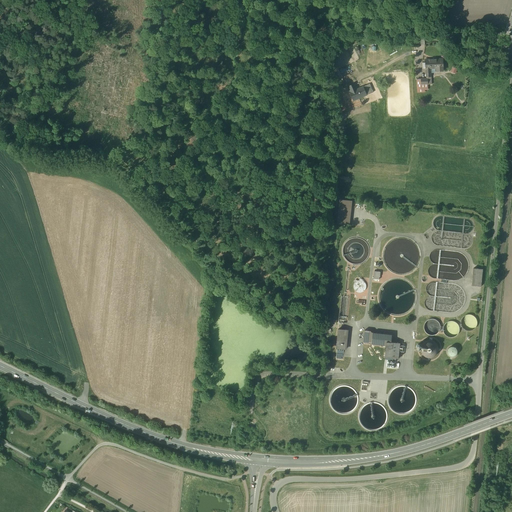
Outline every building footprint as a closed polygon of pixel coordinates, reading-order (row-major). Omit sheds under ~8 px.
[(370,53),(365,62),(376,69),(382,59),(370,53)] [(436,60),(430,60),(425,60),(426,69),(426,77),(431,77),(431,69),(436,69),(437,71),(443,71),(443,68),(443,59),(436,59),(436,60)] [(357,89),(355,83),(347,86),(350,92),(353,101),(367,95),(363,86),(357,89)] [(352,201),(340,200),(337,224),(349,225),(352,201)] [(483,269),(473,268),(472,285),(481,287),(483,269)] [(362,279),(359,278),(359,280),(358,280),(357,281),(356,279),(354,281),(355,283),(354,283),(354,284),(354,285),(354,286),(353,287),(354,287),(354,288),(354,289),(355,290),(355,291),(356,291),(357,292),(358,293),(360,293),(362,293),(363,292),(364,291),(365,290),(366,289),(366,288),(366,287),(366,286),(366,285),(366,284),(365,283),(364,282),(363,281),(362,280),(362,279)] [(341,329),(338,329),(336,349),(337,349),(336,359),(343,360),(344,349),(345,350),(345,345),(347,345),(348,330),(343,330),(341,329)] [(392,335),(372,332),(370,331),(368,331),(364,330),(363,331),(363,334),(364,336),(363,343),(386,346),(385,357),(399,359),(400,343),(391,342),(392,335)] [(428,341),(427,341),(426,341),(425,342),(424,343),(423,343),(423,344),(422,345),(422,346),(421,347),(420,347),(420,346),(419,345),(418,345),(417,345),(416,346),(416,349),(421,350),(421,351),(421,352),(422,353),(422,354),(423,355),(424,356),(425,357),(426,357),(427,358),(429,358),(431,358),(432,357),(433,357),(434,356),(435,356),(436,355),(437,354),(437,353),(438,352),(438,351),(438,349),(438,348),(438,347),(437,346),(437,344),(436,343),(435,343),(434,342),(433,341),(432,341),(431,341),(429,340),(428,341)] [(453,347),(452,347),(451,347),(450,347),(449,348),(448,349),(447,350),(447,351),(447,352),(447,353),(448,354),(449,355),(449,356),(450,356),(451,357),(452,357),(453,357),(454,356),(455,356),(456,355),(457,354),(457,353),(457,352),(457,351),(457,350),(457,349),(456,348),(455,348),(454,347),(453,347)]
